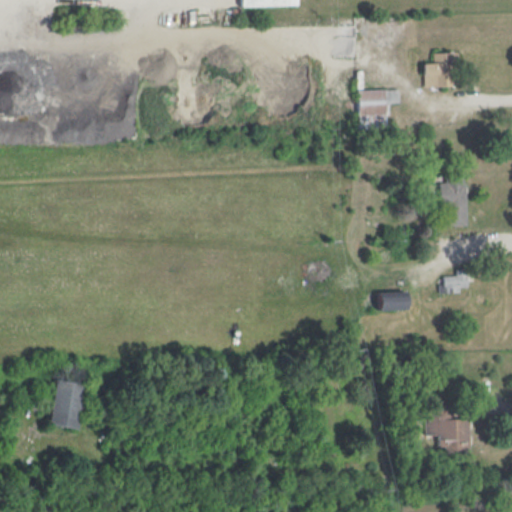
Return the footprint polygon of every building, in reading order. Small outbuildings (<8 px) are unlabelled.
[(422,87),(448,86),(447,66),(456,66),(455,51),(431,52),(431,62),(421,63),(422,87)] [(355,90),(356,128),(383,127),(383,102),(397,102),(396,89),(355,90)] [(464,224),(463,177),(438,178),(440,225),(464,224)] [(439,293),(458,292),(458,287),(465,287),(465,274),(438,275),(439,293)] [(375,291),(403,290),(404,309),(376,310),(375,291)] [(77,427),(79,380),(51,379),(49,426),(77,427)] [(422,434),(435,434),(435,447),(442,447),(442,455),(467,455),(467,415),(422,415),(422,434)]
